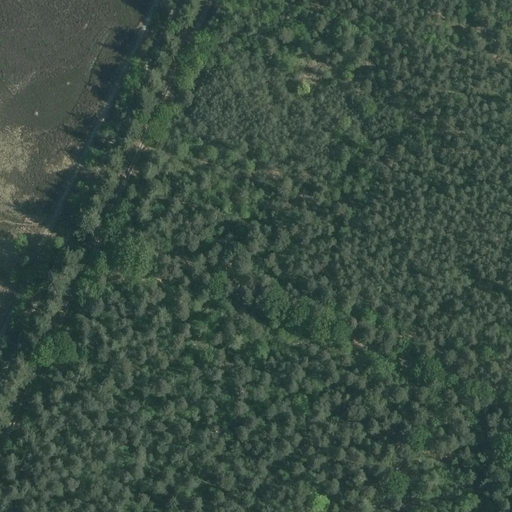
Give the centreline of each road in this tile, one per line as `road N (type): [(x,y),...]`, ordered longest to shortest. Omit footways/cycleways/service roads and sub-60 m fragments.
road 1 (track): [(211,0),(0,450)]
road 2 (track): [(511,390),(237,303),(93,251),(50,224)]
road 3 (track): [(0,333),(157,0)]
road 4 (track): [(209,4),(511,65)]
